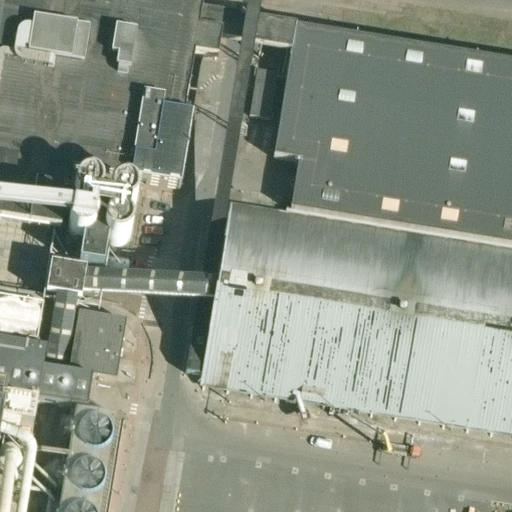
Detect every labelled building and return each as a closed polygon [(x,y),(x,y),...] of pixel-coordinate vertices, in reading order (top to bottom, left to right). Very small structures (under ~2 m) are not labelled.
[(0,0),(0,276),(41,283),(50,229),(61,162),(130,173),(128,182),(180,191),(192,119),(184,117),(191,69),(214,73),(220,42),(196,38),(202,0),(0,0)] [(274,160),(511,198),(511,64),(295,29),(295,30),(265,25),(263,39),(293,44),(274,160)] [(250,118),(270,121),(278,75),(257,72),(250,118)] [(511,198),(274,160),(272,171),(295,175),(288,220),(511,256),(511,198)] [(88,173),(87,182),(102,184),(103,175),(88,173)] [(511,256),(288,220),(282,219),(283,210),(281,210),(280,218),(258,215),(259,206),(257,206),(256,214),(234,211),(235,202),(233,202),(232,210),(231,210),(225,249),(222,248),(216,287),(219,287),(216,301),(186,296),(58,275),(54,303),(45,353),(0,345),(0,397),(33,403),(60,408),(77,306),(78,301),(183,319),(213,324),(202,392),(204,392),(206,384),(228,387),(226,396),(228,396),(230,388),(252,391),(250,399),(252,400),(254,391),(276,395),(274,403),(276,404),(278,395),(300,399),(298,407),(300,408),(302,399),(324,403),(322,411),(324,411),(326,403),(348,407),(346,415),(348,415),(349,407),(371,411),(370,419),(372,419),(373,411),(395,415),(394,423),(396,423),(397,415),(419,419),(418,427),(420,427),(421,419),(443,422),(442,431),(444,431),(445,423),(467,426),(466,435),(468,435),(469,427),(491,430),(490,439),(492,439),(493,431),(511,433),(511,256)] [(0,324),(31,329),(35,305),(26,303),(2,299),(2,300),(0,299),(0,324)] [(78,316),(68,375),(116,383),(126,324),(78,316)] [(33,403),(0,397),(0,435),(1,432),(32,437),(36,413),(31,413),(33,403)] [(54,511),(109,511),(125,418),(72,409),(54,511)]
